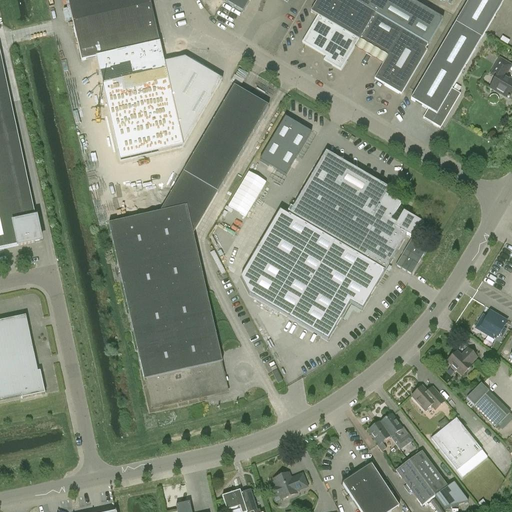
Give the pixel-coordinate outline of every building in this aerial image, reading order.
[(67,0),(81,62),(159,44),(148,0),(67,0)] [(219,0),(220,0),(243,14),(250,0),(281,0),(287,3),(288,0),(219,0)] [(318,17),(317,19),(303,43),(327,57),(324,61),(340,71),(354,47),(359,50),(376,22),(340,0),(317,0),(310,13),(318,17)] [(426,51),(425,50),(442,20),(406,0),(340,0),(376,22),(359,50),(383,64),(374,80),(401,95),(426,51)] [(469,0),(455,24),(410,100),(428,111),(423,119),(440,129),(460,95),(451,90),(504,0),(469,0)] [(184,58),(163,64),(182,148),(222,80),(184,58)] [(511,93),(511,81),(504,77),(511,66),(499,60),(490,76),(495,78),(489,89),(508,100),(511,93)] [(234,87),(176,186),(209,207),(268,108),(234,87)] [(23,223),(0,113),(0,250),(18,246),(18,247),(40,242),(35,220),(23,223)] [(259,161),(284,176),(310,133),(285,118),(259,161)] [(280,213),(241,280),(250,296),(327,342),(350,304),(362,311),(406,236),(414,240),(422,225),(403,214),(405,210),(400,207),(400,205),(385,197),(389,190),(325,153),(288,217),(280,213)] [(248,172),(229,208),(247,218),(266,182),(248,172)] [(209,207),(176,186),(159,213),(108,225),(144,381),(147,380),(153,408),(215,393),(209,366),(222,363),(193,236),(209,207)] [(414,275),(427,248),(410,240),(397,267),(414,275)] [(475,329),(487,336),(494,340),(496,337),(497,338),(499,336),(501,337),(504,331),(502,330),(506,323),(489,313),(486,319),(482,317),(475,329)] [(37,373),(25,317),(0,322),(0,402),(21,397),(22,400),(45,395),(40,373),(37,373)] [(456,353),(446,363),(451,368),(450,369),(455,373),(455,372),(461,377),(471,367),(469,366),(476,359),(467,350),(461,357),(456,353)] [(511,420),(511,417),(509,414),(480,385),(466,400),(495,429),(497,426),(502,431),(511,420)] [(434,411),(444,402),(436,394),(431,399),(421,388),(411,397),(424,412),(430,407),(434,411)] [(391,416),(380,424),(390,438),(396,433),(401,440),(407,435),(403,429),(401,430),(391,416)] [(481,451),(455,419),(430,440),(456,472),(481,451)] [(390,438),(380,424),(379,423),(367,432),(378,446),(376,447),(381,453),(386,450),(381,444),(390,438)] [(421,453),(408,463),(434,498),(443,511),(467,503),(453,484),(447,489),(421,453)] [(434,498),(408,463),(395,472),(406,487),(403,489),(408,495),(411,493),(421,508),(434,498)] [(359,511),(391,511),(398,508),(371,465),(342,484),(359,511)] [(276,488),(270,491),(273,499),(279,496),(281,501),(296,495),(295,493),(307,488),(302,476),(290,481),(287,475),(281,477),(279,477),(275,478),(275,480),(273,481),(276,488)] [(259,511),(257,511),(250,491),(240,494),(239,492),(222,498),(226,511),(239,508),(240,511),(259,511)] [(435,511),(443,511),(434,500),(429,503),(435,511)] [(191,511),(189,503),(175,507),(176,511),(191,511)]
